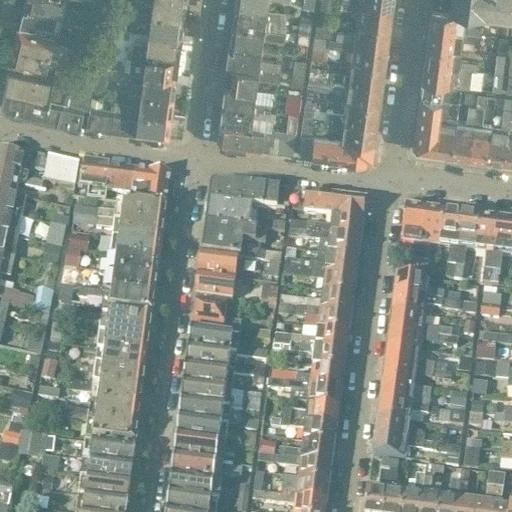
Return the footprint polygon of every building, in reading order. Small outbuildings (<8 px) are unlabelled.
[(63,5),(63,0),(25,0),(24,4),(76,16),(86,18),(88,11),(63,5)] [(184,18),(186,0),(154,0),(153,5),(134,2),(133,11),(152,13),(184,18)] [(314,9),(314,0),(304,0),(303,8),(314,9)] [(389,24),(392,5),(352,0),(341,0),(341,7),(358,9),(356,19),(389,24)] [(511,0),(431,0),(431,9),(467,14),(503,18),(511,19),(511,0)] [(107,20),(109,6),(99,3),(95,20),(103,22),(105,22),(107,20)] [(278,29),(284,10),(268,8),(235,3),(232,23),(278,29)] [(75,24),(76,16),(24,4),(20,23),(56,31),(59,20),(75,24)] [(466,24),(467,14),(431,9),(428,28),(479,34),(481,26),(466,24)] [(182,37),(184,18),(152,13),(152,14),(130,12),(129,18),(129,20),(151,23),(150,33),(182,37)] [(510,32),(511,19),(503,18),(502,31),(510,32)] [(387,43),(389,24),(356,19),(355,33),(337,31),(336,37),(387,43)] [(285,41),(286,32),(286,30),(278,29),(232,23),(230,43),(263,47),(264,38),(285,41)] [(113,48),(116,28),(110,27),(103,26),(100,41),(100,46),(113,48)] [(463,49),(464,40),(479,42),(479,34),(428,28),(426,44),(463,49)] [(48,46),(50,36),(18,29),(14,46),(66,58),(68,47),(57,45),(51,47),(48,46)] [(309,44),(311,33),(299,32),(297,42),(309,44)] [(180,57),(183,37),(182,37),(150,33),(149,44),(133,42),(132,51),(180,57)] [(327,56),(329,45),(330,36),(314,34),(312,48),(313,48),(312,54),(327,56)] [(384,63),(387,43),(336,37),(330,36),(329,45),(354,49),(352,59),(384,63)] [(505,54),(507,38),(499,37),(497,54),(505,54)] [(97,65),(99,48),(100,46),(100,41),(90,39),(86,63),(97,65)] [(261,59),(263,47),(230,43),(229,43),(226,62),(280,69),(281,62),(261,59)] [(462,60),(463,49),(426,44),(424,63),(472,69),(477,70),(478,62),(462,60)] [(64,68),(66,58),(14,46),(10,64),(42,72),(44,60),(48,60),(53,67),(64,68)] [(109,68),(112,50),(99,48),(97,65),(96,66),(109,68)] [(177,77),(180,57),(132,51),(130,70),(145,73),(176,77),(177,77)] [(503,73),(505,54),(497,54),(495,72),(503,73)] [(381,83),(384,63),(352,59),(351,71),(310,65),(309,73),(381,83)] [(306,73),(307,61),(296,60),(294,71),(306,73)] [(279,80),(280,69),(226,62),(224,83),(225,84),(258,88),(259,77),(279,80)] [(96,67),(96,66),(97,65),(86,63),(82,84),(93,87),(96,67)] [(424,63),(421,82),(440,85),(440,86),(449,87),(458,88),(459,87),(461,87),(480,90),(482,70),(477,70),(472,69),(424,63)] [(49,99),(54,78),(9,67),(1,101),(6,108),(58,121),(62,102),(49,99)] [(106,88),(108,69),(96,67),(93,87),(106,88)] [(304,85),(306,73),(294,71),(292,84),(304,85)] [(501,92),(503,73),(495,72),(493,91),(501,92)] [(173,97),(176,77),(145,73),(143,84),(132,82),(131,91),(173,97)] [(378,103),(381,83),(309,73),(307,88),(329,91),(330,86),(348,89),(347,99),(378,103)] [(91,97),(93,87),(82,84),(77,83),(54,78),(49,99),(62,102),(76,106),(83,107),(88,108),(89,106),(91,97)] [(421,82),(419,98),(441,101),(441,102),(447,103),(449,87),(440,86),(440,85),(421,82)] [(256,98),(258,88),(225,84),(222,101),(255,106),(270,107),(271,100),(256,98)] [(171,117),(173,97),(131,91),(130,91),(128,102),(127,112),(136,113),(171,117)] [(465,92),(463,102),(476,104),(478,94),(474,94),(465,92)] [(288,94),(285,113),(289,113),(298,114),(301,95),(288,94)] [(476,105),(469,158),(486,160),(491,127),(482,126),(486,95),(478,94),(476,104),(476,105)] [(102,108),(103,99),(91,97),(89,106),(102,108)] [(491,127),(486,160),(504,163),(511,103),(511,98),(504,97),(500,128),(491,127)] [(419,98),(413,145),(417,151),(434,153),(441,102),(441,101),(419,98)] [(376,121),(378,103),(347,99),(346,111),(327,109),(326,115),(376,121)] [(275,108),(270,107),(255,106),(222,101),(220,122),(273,129),(275,108)] [(305,101),(303,115),(313,116),(314,117),(316,102),(305,101)] [(71,124),(76,106),(62,102),(58,121),(71,124)] [(441,102),(434,153),(451,155),(456,123),(445,121),(447,103),(441,102)] [(456,123),(451,155),(469,158),(476,105),(468,104),(466,124),(456,123)] [(99,128),(102,108),(89,106),(88,108),(86,126),(99,128)] [(133,134),(136,113),(127,112),(102,108),(99,128),(133,134)] [(168,138),(171,117),(136,113),(133,134),(168,138)] [(303,115),(300,134),(310,136),(313,116),(303,115)] [(373,142),(376,121),(326,115),(324,124),(342,127),(340,138),(373,142)] [(296,132),(284,130),(273,129),(220,122),(217,139),(222,145),(293,154),(296,132)] [(296,132),(296,124),(285,123),(284,130),(296,132)] [(371,159),(373,142),(340,138),(314,134),(311,157),(366,164),(366,158),(371,159)] [(18,174),(22,158),(0,153),(0,176),(25,182),(27,176),(18,174)] [(72,189),(76,171),(77,166),(47,159),(42,182),(72,189)] [(94,202),(99,168),(80,166),(76,191),(86,192),(85,201),(94,202)] [(112,195),(115,171),(99,168),(94,202),(103,203),(104,194),(112,195)] [(127,197),(130,173),(115,171),(112,195),(127,197)] [(168,178),(130,173),(127,197),(130,198),(129,207),(163,211),(168,178)] [(46,186),(25,182),(0,176),(0,196),(13,199),(16,187),(45,193),(46,186)] [(284,216),(287,194),(217,185),(211,189),(209,206),(252,212),(284,216)] [(364,223),(366,209),(361,203),(307,196),(296,195),(294,204),(293,214),(333,219),(364,223)] [(21,210),(21,209),(11,207),(13,199),(0,196),(0,217),(17,221),(24,223),(27,211),(21,210)] [(161,228),(163,211),(129,207),(116,205),(115,213),(74,208),(73,216),(108,221),(161,228)] [(251,223),(252,212),(209,206),(205,230),(249,236),(250,231),(284,235),(285,227),(251,223)] [(418,264),(424,211),(406,209),(401,244),(414,246),(412,263),(418,264)] [(438,249),(442,214),(424,211),(418,264),(417,276),(425,277),(429,252),(429,248),(438,249)] [(455,269),(462,217),(442,214),(438,249),(449,251),(447,268),(446,268),(445,280),(453,281),(455,269)] [(159,245),(161,228),(108,221),(73,216),(71,226),(113,232),(112,239),(159,245)] [(7,226),(8,223),(16,224),(17,221),(0,217),(0,238),(4,239),(7,226)] [(476,254),(480,219),(462,217),(455,269),(453,281),(462,282),(466,256),(466,253),(476,254)] [(54,219),(53,227),(64,230),(66,222),(54,219)] [(361,242),(364,223),(333,219),(331,230),(291,225),(290,232),(361,242)] [(491,274),(498,221),(480,219),(476,254),(485,255),(483,273),(481,284),(489,285),(491,274)] [(511,259),(511,223),(498,221),(491,274),(489,285),(499,286),(500,275),(502,258),(511,259)] [(262,249),(264,237),(249,236),(205,230),(202,252),(238,257),(243,258),(244,251),(244,246),(262,249)] [(359,261),(361,242),(290,232),(289,241),(329,246),(327,256),(359,261)] [(17,242),(4,239),(0,238),(0,258),(13,261),(17,242)] [(156,264),(159,247),(159,245),(112,239),(109,257),(156,264)] [(282,263),(283,256),(270,255),(244,251),(243,258),(282,263)] [(156,264),(109,257),(65,252),(63,263),(84,266),(84,264),(108,268),(107,277),(154,283),(156,264)] [(235,279),(238,257),(202,252),(199,275),(235,279)] [(356,279),(359,261),(327,256),(326,267),(286,262),(285,269),(356,279)] [(0,278),(8,280),(13,261),(0,258),(0,278)] [(277,281),(279,267),(269,265),(268,280),(277,281)] [(354,298),(356,279),(285,269),(284,279),(322,284),(321,293),(354,298)] [(43,274),(39,291),(51,293),(54,277),(43,274)] [(232,303),(235,279),(199,275),(196,298),(232,303)] [(152,300),(154,283),(107,277),(106,285),(76,282),(74,289),(152,300)] [(427,293),(427,291),(429,283),(396,279),(394,296),(440,302),(459,305),(460,298),(427,293)] [(18,297),(10,295),(11,290),(0,287),(0,306),(31,314),(34,304),(17,300),(18,297)] [(149,319),(152,300),(74,289),(74,296),(77,297),(77,300),(103,303),(102,311),(149,319)] [(276,309),(278,291),(264,289),(261,307),(276,309)] [(61,290),(59,303),(68,305),(70,292),(61,290)] [(42,336),(51,295),(41,293),(35,317),(39,318),(36,335),(42,336)] [(351,317),(354,298),(321,293),(320,305),(289,301),(281,300),(280,308),(351,317)] [(475,316),(476,307),(459,305),(440,302),(394,296),(392,314),(423,319),(425,309),(439,311),(475,316)] [(499,311),(500,300),(483,298),(481,309),(499,311)] [(222,323),(224,307),(196,304),(193,328),(232,333),(233,324),(222,323)] [(349,336),(351,317),(280,308),(279,318),(304,321),(304,319),(317,321),(316,332),(349,336)] [(498,321),(499,311),(481,309),(480,318),(498,321)] [(61,330),(64,311),(57,310),(52,315),(51,329),(61,330)] [(146,342),(148,324),(101,317),(96,315),(76,313),(75,323),(100,327),(99,335),(146,342)] [(422,327),(423,319),(392,314),(389,332),(435,338),(436,329),(422,327)] [(59,345),(61,330),(51,329),(49,343),(59,345)] [(261,332),(259,343),(271,344),(272,334),(261,332)] [(346,354),(349,336),(316,332),(315,342),(276,336),(275,345),(346,354)] [(434,348),(435,338),(389,332),(387,351),(419,355),(420,346),(434,348)] [(238,350),(239,340),(191,334),(189,351),(237,357),(267,361),(267,354),(238,350)] [(143,361),(146,342),(99,335),(96,353),(96,355),(143,361)] [(511,349),(511,340),(479,336),(478,344),(511,348),(511,349)] [(443,349),(445,340),(435,338),(434,348),(443,349)] [(453,350),(454,341),(445,340),(443,349),(453,350)] [(344,373),(346,354),(275,345),(274,353),(273,353),(272,363),(280,364),(282,354),(313,358),(312,369),(344,373)] [(57,356),(58,349),(58,348),(46,346),(44,355),(57,356)] [(492,365),(494,347),(477,346),(475,363),(492,365)] [(265,372),(235,367),(237,357),(189,351),(186,370),(234,376),(253,379),(252,388),(263,389),(265,372)] [(418,363),(419,355),(387,351),(385,368),(431,374),(432,365),(418,363)] [(141,379),(143,361),(96,355),(96,353),(85,352),(84,360),(95,361),(94,373),(141,379)] [(52,383),(56,367),(42,366),(39,381),(52,383)] [(429,384),(431,374),(385,368),(382,386),(414,390),(415,382),(429,384)] [(341,391),(344,373),(312,369),(310,380),(298,378),(298,377),(272,374),(271,382),(293,385),(341,391)] [(232,393),(234,376),(186,370),(184,387),(232,393)] [(139,397),(141,379),(94,373),(92,387),(91,391),(139,397)] [(339,411),(341,391),(293,385),(271,382),(268,382),(267,391),(309,396),(308,407),(339,411)] [(490,400),(492,385),(474,383),(472,399),(490,400)] [(427,400),(413,398),(414,390),(382,386),(380,403),(426,409),(427,400)] [(232,393),(184,387),(182,405),(229,412),(232,393)] [(136,414),(139,397),(91,391),(91,397),(89,407),(136,414)] [(58,395),(37,392),(35,400),(57,403),(58,395)] [(27,414),(30,398),(11,394),(7,409),(27,414)] [(246,405),(245,414),(259,416),(262,397),(250,396),(248,405),(246,405)] [(425,419),(426,409),(380,403),(377,421),(409,426),(411,417),(425,419)] [(227,430),(229,412),(182,405),(179,424),(227,430)] [(87,424),(88,415),(34,407),(32,416),(87,424)] [(134,431),(136,414),(89,407),(88,415),(87,424),(87,425),(134,431)] [(336,429),(339,411),(308,407),(306,417),(282,414),(281,421),(336,429)] [(464,428),(465,415),(452,413),(451,426),(464,428)] [(38,435),(41,419),(32,417),(30,431),(33,434),(38,435)] [(511,420),(504,420),(495,419),(494,426),(511,427),(511,420)] [(334,448),(336,429),(281,421),(280,431),(303,433),(301,443),(334,448)] [(408,434),(409,426),(377,421),(375,439),(421,446),(423,436),(408,434)] [(225,447),(227,430),(179,424),(177,441),(225,447)] [(132,448),(134,431),(87,425),(84,442),(132,448)] [(36,462),(39,449),(53,451),(54,441),(20,435),(19,439),(17,451),(4,448),(0,447),(0,464),(14,468),(17,458),(36,462)] [(7,437),(4,448),(17,451),(19,439),(7,437)] [(420,455),(421,446),(375,439),(373,457),(405,462),(406,454),(420,455)] [(222,465),(225,447),(177,441),(175,458),(222,465)] [(331,466),(334,448),(301,443),(300,454),(279,451),(278,459),(331,466)] [(485,454),(486,446),(466,444),(465,452),(480,454),(485,454)] [(270,458),(271,448),(271,446),(259,445),(257,458),(269,459),(270,458)] [(461,450),(424,445),(423,453),(446,456),(445,467),(459,468),(461,450)] [(129,470),(131,452),(84,446),(83,455),(76,454),(75,463),(82,464),(129,470)] [(511,457),(511,447),(501,447),(501,456),(511,457)] [(479,462),(480,454),(465,452),(463,469),(478,471),(479,462)] [(511,457),(501,456),(500,464),(511,465),(511,457)] [(329,485),(331,466),(278,459),(270,458),(269,459),(268,467),(298,470),(297,481),(329,485)] [(241,479),(242,471),(174,462),(172,480),(219,487),(221,477),(241,479)] [(389,464),(382,463),(380,477),(387,478),(389,464)] [(127,488),(129,470),(82,464),(79,482),(127,488)] [(396,479),(398,465),(389,464),(387,478),(396,479)] [(436,511),(438,500),(431,499),(434,477),(442,478),(443,471),(426,469),(424,483),(422,483),(418,511),(436,511)] [(458,488),(461,473),(453,472),(450,487),(458,488)] [(467,489),(469,474),(461,473),(458,488),(467,489)] [(495,493),(497,477),(489,476),(486,492),(495,493)] [(382,511),(387,478),(380,477),(377,477),(376,492),(368,491),(365,511),(382,511)] [(502,494),(504,478),(497,477),(495,493),(502,494)] [(396,479),(387,478),(382,511),(400,511),(403,495),(394,494),(396,479)] [(217,504),(219,487),(172,480),(170,498),(217,504)] [(255,480),(253,494),(261,495),(262,481),(255,480)] [(41,481),(40,492),(49,493),(50,483),(41,481)] [(326,504),(329,485),(297,481),(295,492),(281,490),(280,498),(326,504)] [(124,505),(127,488),(79,482),(77,499),(124,505)] [(418,511),(422,483),(413,482),(411,497),(403,495),(400,511),(418,511)] [(0,495),(10,498),(12,490),(12,488),(0,485),(0,495)] [(455,511),(458,488),(450,487),(448,502),(438,500),(436,511),(455,511)] [(474,511),(475,505),(465,504),(467,489),(458,488),(455,511),(474,511)] [(492,511),(495,493),(486,492),(484,506),(475,505),(474,511),(492,511)] [(502,494),(495,493),(492,511),(510,511),(511,510),(500,509),(502,494)] [(325,511),(326,504),(280,498),(279,498),(261,495),(253,494),(252,503),(293,508),(292,511),(325,511)] [(247,508),(248,500),(248,496),(240,495),(239,507),(247,508)] [(215,511),(217,504),(170,498),(167,511),(215,511)] [(123,511),(124,505),(77,499),(75,511),(123,511)]
